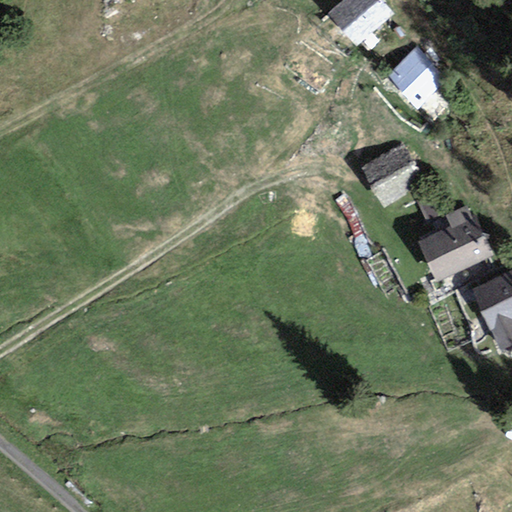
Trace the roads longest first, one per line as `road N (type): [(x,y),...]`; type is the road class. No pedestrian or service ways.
road 1 (track): [(0,349),(242,195),(290,176),(325,173),(349,185),(390,234)]
road 2 (track): [(0,131),(184,38),(203,20),(205,0)]
road 3 (track): [(256,511),(372,486),(413,455)]
